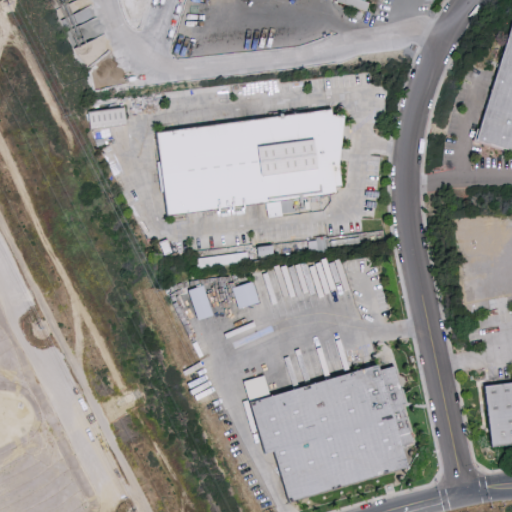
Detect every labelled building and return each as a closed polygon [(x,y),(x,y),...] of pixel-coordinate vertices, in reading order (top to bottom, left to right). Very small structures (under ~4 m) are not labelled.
[(362,9),(364,1),(361,1),(361,0),(332,0),(332,1),(362,9)] [(511,149),(471,136),(506,19),(511,20),(511,149)] [(170,212),(160,127),(337,103),(337,110),(351,111),(343,159),(347,182),(341,182),(341,191),(170,212)] [(90,129),(125,123),(124,119),(122,120),(120,106),(87,111),(90,129)] [(202,265),(247,263),(246,253),(202,255),(202,265)] [(233,308),(253,301),(245,280),(226,287),(233,308)] [(182,288),(190,319),(206,315),(198,284),(182,288)] [(384,359),(388,365),(399,365),(410,401),(408,401),(419,440),(408,443),(415,464),(294,499),(280,449),(269,452),(255,398),(384,359)] [(511,442),(488,446),(479,381),(511,377),(511,442)]
